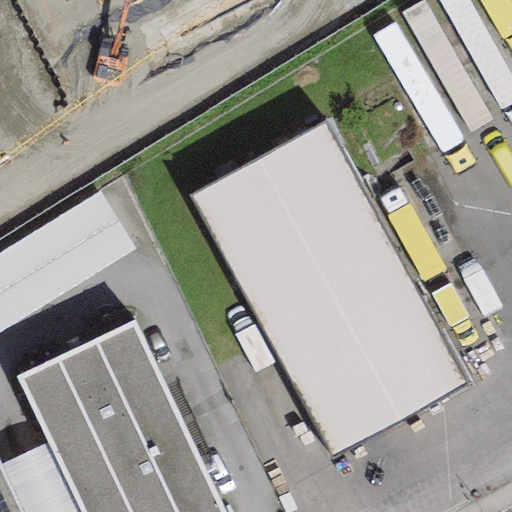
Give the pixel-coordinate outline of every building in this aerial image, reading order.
[(330,121),(187,196),(329,461),(471,386),(330,121)] [(99,192),(0,252),(0,332),(135,250),(99,192)] [(221,511),(132,325),(18,379),(49,443),(81,511),(221,511)] [(81,511),(49,443),(0,465),(0,470),(19,511),(81,511)] [(0,511),(19,511),(0,470),(0,511)]
